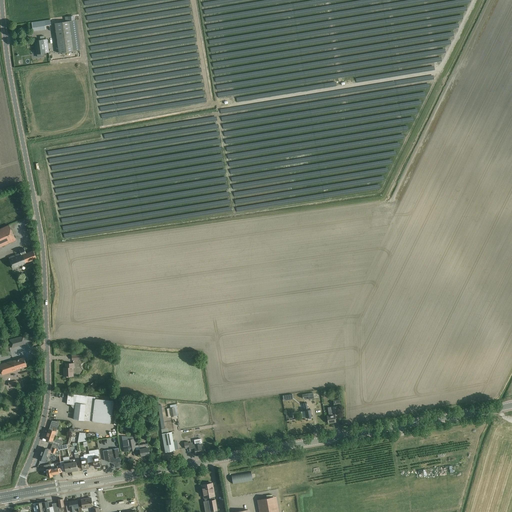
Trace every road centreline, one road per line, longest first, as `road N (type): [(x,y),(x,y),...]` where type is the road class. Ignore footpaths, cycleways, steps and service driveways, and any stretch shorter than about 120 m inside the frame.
road 1 (tertiary): [(18,491),(42,427),(48,376),(43,254),(1,0)]
road 2 (tertiary): [(71,485),(511,406)]
